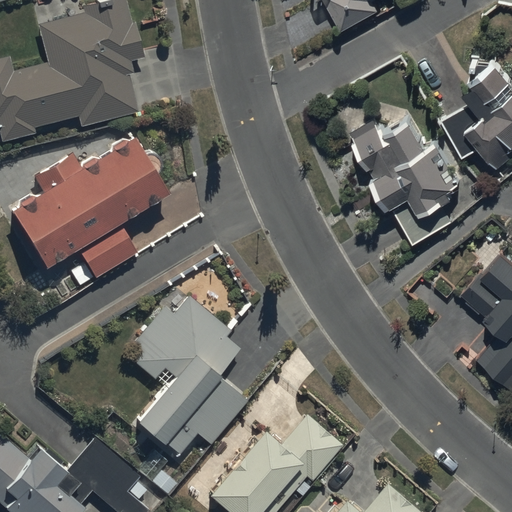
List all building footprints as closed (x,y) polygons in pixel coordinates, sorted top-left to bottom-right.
[(0,136),(2,145),(34,137),(33,132),(78,121),(80,130),(138,116),(129,78),(132,77),(129,64),(142,61),(134,26),(131,27),(125,0),(111,4),(109,0),(94,0),(96,9),(79,13),(80,16),(38,26),(48,66),(14,74),(10,59),(0,61),(0,136)] [(325,5),(341,34),(378,14),(373,6),(383,0),(312,0),(317,9),(325,5)] [(468,110),(442,125),(462,163),(478,154),(498,172),(511,161),(511,90),(497,72),(471,93),(474,96),(464,104),(468,110)] [(367,178),(385,213),(408,200),(419,218),(441,206),(437,199),(460,186),(434,140),(423,147),(409,122),(381,138),(375,126),(348,141),(367,174),(370,172),(372,175),(367,178)] [(75,251),(91,277),(134,251),(119,225),(165,198),(130,139),(125,142),(122,136),(107,146),(110,152),(96,160),(93,154),(77,164),(71,154),(32,177),(41,193),(33,197),(30,193),(14,203),(16,207),(7,214),(42,272),(75,251)] [(497,339),(477,363),(511,393),(511,267),(492,250),(475,270),(482,276),(463,299),(489,322),(484,327),(497,339)] [(171,317),(162,310),(132,347),(142,355),(134,365),(154,381),(162,371),(176,382),(136,431),(164,453),(167,450),(178,459),(196,437),(210,448),(247,402),(218,380),(239,354),(224,342),(230,333),(186,298),(171,317)] [(308,490),(301,483),(303,481),(309,486),(342,450),(305,417),(275,451),(261,440),(206,503),(216,511),(276,511),(293,493),(300,499),(308,490)] [(0,433),(0,501),(3,504),(2,505),(9,511),(81,511),(84,509),(67,495),(77,484),(38,450),(30,459),(0,433)] [(145,511),(137,504),(146,494),(136,484),(138,481),(93,441),(67,473),(111,511),(145,511)] [(345,511),(342,509),(338,511),(413,511),(385,488),(364,511),(345,511)]
